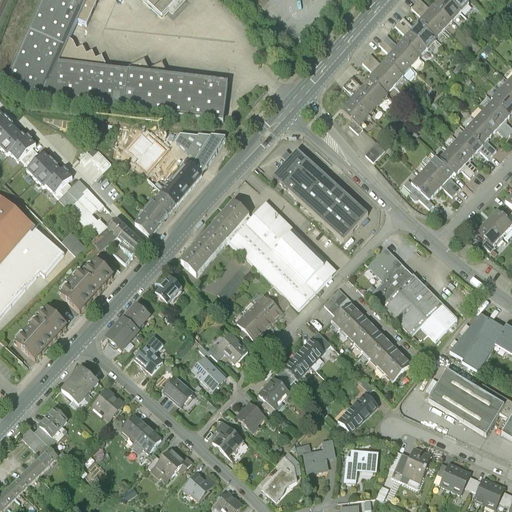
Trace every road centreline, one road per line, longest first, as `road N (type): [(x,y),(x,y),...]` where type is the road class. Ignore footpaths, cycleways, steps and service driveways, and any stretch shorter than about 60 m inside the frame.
road 1 (secondary): [(81,341),(293,104)]
road 2 (residential): [(81,341),(265,511)]
road 3 (residential): [(403,213),(282,337)]
road 4 (residential): [(403,213),(293,104)]
road 5 (secondary): [(293,104),(386,0)]
road 6 (residential): [(511,473),(395,428)]
